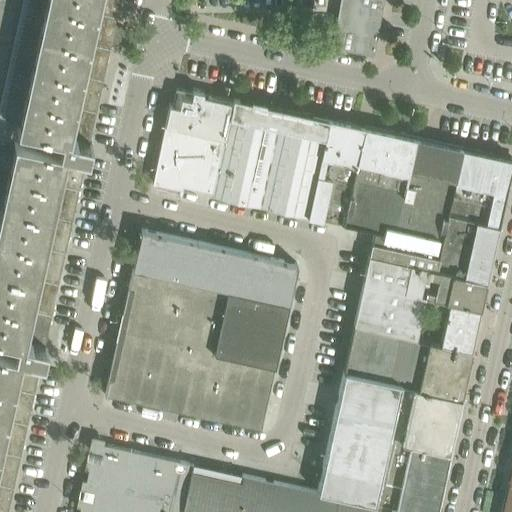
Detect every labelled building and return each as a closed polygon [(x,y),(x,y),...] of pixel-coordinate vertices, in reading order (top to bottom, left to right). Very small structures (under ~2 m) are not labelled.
[(0,0),(0,34),(15,38),(21,7),(22,0),(0,0)] [(119,0),(47,0),(44,14),(0,215),(0,511),(6,511),(28,415),(29,410),(30,405),(40,358),(43,359),(46,343),(44,342),(85,155),(87,155),(91,139),(89,139),(113,29),(119,0)] [(340,0),(332,45),(373,52),(381,0),(340,0)] [(0,88),(4,90),(10,60),(15,38),(0,34),(0,88)] [(223,146),(234,96),(233,96),(232,100),(202,93),(203,90),(193,88),(192,91),(176,88),(173,104),(169,103),(163,132),(152,181),(182,187),(182,184),(212,191),(211,194),(213,194),(223,146)] [(213,194),(309,216),(330,117),(234,96),(223,146),(213,194)] [(309,216),(344,223),(365,125),(330,117),(309,216)] [(416,136),(365,125),(344,223),(374,230),(395,235),(403,195),(416,136)] [(374,230),(371,242),(439,256),(448,213),(462,147),(416,136),(403,195),(395,235),(374,230)] [(499,224),(511,162),(511,157),(462,147),(448,213),(499,224)] [(487,279),(499,224),(448,213),(439,256),(371,242),(369,254),(412,263),(487,279)] [(288,302),(297,262),(141,228),(132,268),(288,302)] [(369,254),(362,282),(406,291),(426,296),(428,296),(436,298),(449,300),(480,307),(487,279),(412,263),(369,254)] [(260,428),(288,302),(132,268),(104,393),(260,428)] [(362,282),(353,324),(417,337),(426,296),(406,291),(362,282)] [(436,298),(428,296),(426,304),(434,305),(436,298)] [(449,300),(440,342),(471,349),(480,307),(449,300)] [(440,342),(417,337),(353,324),(343,370),(461,396),(471,349),(440,342)] [(343,370),(331,424),(449,450),(461,396),(343,370)] [(331,424),(317,489),(338,494),(338,493),(425,511),(435,511),(449,450),(331,424)] [(94,440),(86,478),(183,500),(190,469),(191,469),(193,462),(107,443),(94,440)] [(240,480),(191,469),(190,469),(183,500),(180,511),(425,511),(338,493),(338,494),(317,489),(264,478),(242,473),(240,480)] [(86,478),(78,511),(180,511),(183,500),(86,478)] [(511,511),(511,496),(505,495),(502,510),(504,510),(504,511),(511,511)]
